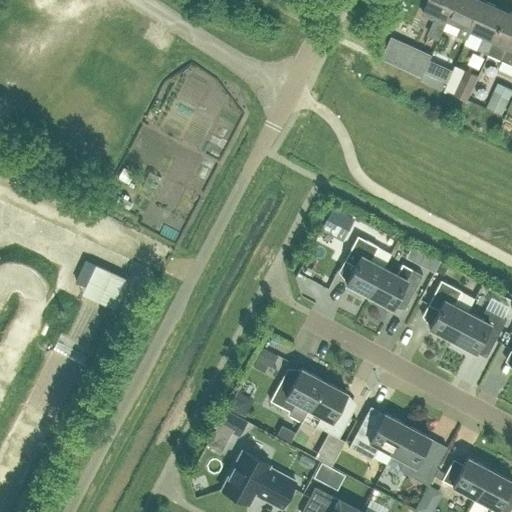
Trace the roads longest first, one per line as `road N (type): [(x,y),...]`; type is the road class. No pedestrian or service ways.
road 1 (residential): [(67,511),(333,0)]
road 2 (residential): [(511,427),(310,319)]
